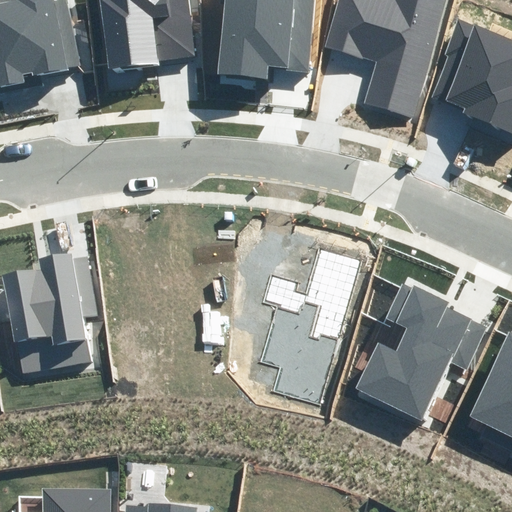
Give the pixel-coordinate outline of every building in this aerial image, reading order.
[(0,0),(0,86),(24,82),(22,73),(33,71),(34,76),(81,67),(67,0),(0,0)] [(99,0),(109,69),(196,57),(187,0),(99,0)] [(224,0),(217,74),(268,80),(269,68),(309,72),(316,0),(224,0)] [(362,103),(412,118),(446,0),(338,0),(325,45),(375,60),(362,103)] [(461,112),(511,131),(511,41),(460,21),(447,53),(450,55),(434,96),(463,108),(461,112)] [(4,276),(22,373),(90,360),(82,319),(97,316),(85,256),(72,258),(71,253),(39,259),(41,269),(4,276)] [(355,390),(421,421),(450,361),(468,369),(488,326),(448,307),(450,302),(412,284),(411,288),(402,283),(386,318),(408,328),(397,350),(379,341),(355,390)] [(481,440),(511,454),(511,332),(509,332),(470,415),(488,424),(481,440)] [(111,511),(112,490),(45,489),(45,511),(111,511)]
